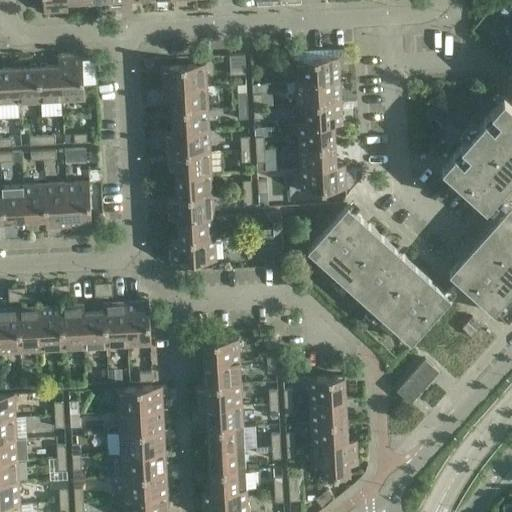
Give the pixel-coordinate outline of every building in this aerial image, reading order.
[(42,0),(43,11),(66,10),(66,2),(65,0),(42,0)] [(82,55),(59,56),(60,64),(62,100),(84,99),(82,55)] [(304,81),(331,79),(340,79),(338,56),(294,59),(295,81),(304,81)] [(260,60),(251,61),(251,73),(260,73),(260,60)] [(245,74),(245,61),(236,61),(236,74),(245,74)] [(161,65),(162,88),(170,87),(206,85),(205,63),(161,65)] [(60,64),(38,65),(40,101),(62,100),(60,64)] [(38,65),(16,67),(18,103),(40,101),(38,65)] [(16,67),(0,67),(0,103),(18,103),(16,67)] [(331,79),(304,81),(295,81),(296,103),(332,101),(331,79)] [(206,85),(170,87),(171,109),(207,107),(206,85)] [(261,91),(252,92),(253,105),(262,105),(261,91)] [(247,105),(246,92),(237,92),(238,105),(247,105)] [(511,103),(503,96),(441,165),(474,194),(470,199),(482,210),(511,175),(511,103)] [(341,100),(332,101),(296,103),(296,104),(305,104),(306,124),(333,123),(342,122),(341,100)] [(247,105),(238,105),(239,118),(248,118),(247,105)] [(262,105),(253,105),(254,118),(263,117),(262,105)] [(207,107),(171,109),(173,131),(208,129),(207,107)] [(333,123),(306,124),(298,124),(299,146),(335,144),(333,123)] [(208,129),(173,131),(174,152),(210,150),(208,129)] [(64,134),(64,143),(74,142),(87,141),(86,132),(73,133),(64,134)] [(55,134),(42,135),(42,144),(55,143),(55,134)] [(264,134),(255,135),(255,149),(264,148),(264,134)] [(42,144),(42,135),(29,136),(29,144),(42,144)] [(249,148),(249,135),(240,135),(240,148),(249,148)] [(0,137),(0,146),(12,145),(11,137),(0,137)] [(335,144),(299,146),(300,168),(344,166),(344,165),(336,166),(335,144)] [(87,148),(74,148),(75,157),(87,157),(87,148)] [(249,148),(240,148),(241,161),(250,161),(249,148)] [(264,148),(255,149),(256,161),(265,161),(264,148)] [(56,159),(56,149),(43,150),(43,160),(56,159)] [(43,160),(43,150),(30,151),(30,160),(43,160)] [(210,150),(174,152),(175,174),(211,172),(210,150)] [(13,162),(12,152),(0,152),(0,154),(0,162),(13,162)] [(344,166),(300,168),(301,190),(345,188),(344,166)] [(211,172),(175,174),(176,194),(168,195),(168,196),(212,194),(211,172)] [(252,192),(251,179),(242,179),(243,192),(252,192)] [(266,179),(257,180),(258,193),(267,192),(266,179)] [(89,180),(67,182),(69,226),(92,225),(89,180)] [(45,183),(47,219),(47,227),(69,226),(67,182),(45,183)] [(45,183),(23,184),(25,220),(47,219),(45,183)] [(23,184),(2,185),(4,221),(25,220),(23,184)] [(252,192),(243,192),(243,205),(252,205),(252,192)] [(212,194),(168,196),(169,218),(213,216),(212,194)] [(448,272),(493,312),(511,290),(511,203),(511,202),(448,272)] [(450,296),(368,223),(347,204),(307,249),(410,341),(450,296)] [(280,211),(271,211),(273,234),(282,233),(280,211)] [(213,216),(169,218),(169,220),(177,219),(179,239),(214,237),(213,216)] [(282,233),(273,234),(273,247),(283,247),(282,233)] [(214,237),(179,239),(170,240),(171,262),(216,260),(214,237)] [(103,295),(102,282),(94,283),(95,296),(103,295)] [(112,295),(112,282),(102,282),(103,295),(112,295)] [(60,298),(69,297),(68,284),(60,285),(60,298)] [(60,298),(60,285),(51,285),(52,298),(60,298)] [(17,300),(16,287),(8,287),(9,300),(17,300)] [(17,300),(26,299),(25,287),(16,287),(17,300)] [(148,300),(125,301),(128,345),(150,344),(148,300)] [(125,301),(104,302),(103,302),(104,311),(106,346),(128,345),(125,301)] [(104,311),(83,312),(85,348),(106,346),(104,311)] [(83,312),(61,313),(63,349),(85,348),(83,312)] [(61,313),(40,314),(42,350),(63,349),(61,313)] [(40,314),(18,315),(20,351),(42,350),(40,314)] [(18,315),(0,316),(0,352),(20,351),(18,315)] [(482,324),(472,316),(462,327),(472,336),(482,324)] [(202,340),(203,362),(239,361),(238,338),(202,340)] [(276,372),(275,346),(266,347),(267,372),(276,372)] [(239,361),(203,362),(204,383),(196,384),(240,382),(239,361)] [(437,376),(423,364),(394,395),(408,408),(437,376)] [(152,371),(151,371),(139,371),(140,380),(152,380),(152,371)] [(344,375),(308,377),(309,400),(345,398),(344,375)] [(240,382),(196,384),(198,406),(241,404),(240,382)] [(161,385),(125,387),(126,409),(162,407),(161,385)] [(278,415),(277,389),(268,390),(269,415),(278,415)] [(283,389),(284,415),(293,414),(292,389),(283,389)] [(14,393),(0,393),(0,416),(15,416),(14,393)] [(345,398),(309,400),(310,422),(346,420),(345,398)] [(77,400),(68,400),(69,412),(78,412),(77,400)] [(63,401),(53,401),(54,414),(63,414),(63,401)] [(241,404),(198,406),(198,408),(205,407),(206,427),(242,425),(241,404)] [(162,407),(126,409),(126,410),(118,410),(119,432),(163,429),(162,407)] [(78,412),(69,412),(70,426),(79,425),(78,412)] [(63,414),(54,414),(55,426),(64,426),(63,414)] [(15,416),(0,416),(0,438),(16,438),(15,416)] [(346,420),(310,422),(311,443),(347,441),(346,420)] [(242,425),(206,427),(208,449),(244,447),(242,425)] [(163,429),(119,432),(120,453),(164,451),(163,429)] [(294,432),(285,433),(286,458),(295,458),(294,432)] [(280,458),(279,433),(270,433),(271,458),(280,458)] [(16,438),(0,438),(0,460),(17,459),(16,438)] [(347,441),(311,443),(313,466),(321,465),(321,475),(349,473),(348,464),(357,463),(356,441),(347,441)] [(80,443),(71,443),(72,469),(81,468),(80,443)] [(66,469),(65,444),(56,444),(57,469),(66,469)] [(244,447),(208,449),(209,470),(245,468),(244,447)] [(164,451),(120,453),(121,475),(166,473),(164,451)] [(17,459),(0,460),(0,481),(18,481),(17,459)] [(245,468),(209,470),(210,492),(202,492),(202,493),(246,490),(245,468)] [(166,473),(121,475),(122,497),(167,494),(166,473)] [(299,475),(287,476),(289,501),(301,500),(299,475)] [(282,488),(281,476),(272,476),(273,489),(282,488)] [(18,481),(0,481),(0,503),(19,503),(18,481)] [(82,486),(73,486),(75,511),(84,511),(82,486)] [(68,500),(67,487),(58,487),(59,501),(68,500)] [(282,488),(273,489),(274,502),(283,501),(282,488)] [(247,511),(246,490),(202,493),(202,511),(247,511)] [(167,511),(167,494),(122,497),(123,511),(167,511)] [(68,511),(68,500),(59,501),(59,511),(68,511)] [(19,511),(19,503),(0,503),(0,511),(19,511)]
